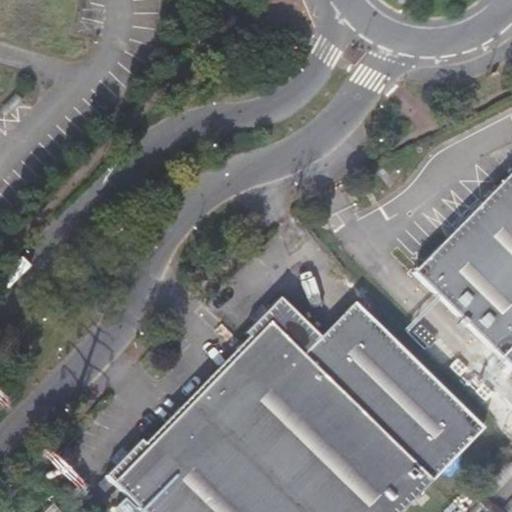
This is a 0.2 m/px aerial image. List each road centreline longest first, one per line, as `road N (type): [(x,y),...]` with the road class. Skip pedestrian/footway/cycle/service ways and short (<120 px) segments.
road 1 (tertiary): [(0,452),(93,357),(175,222),(217,187),(321,138),(397,50)]
road 2 (tertiary): [(346,18),(307,83),(281,105),(163,139),(0,306)]
road 3 (tertiary): [(397,50),(470,47),(511,17)]
